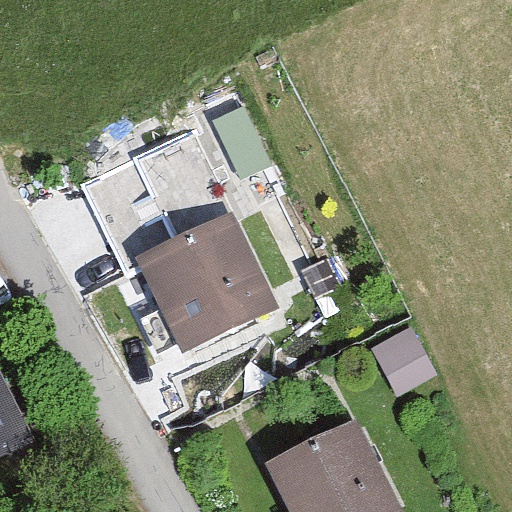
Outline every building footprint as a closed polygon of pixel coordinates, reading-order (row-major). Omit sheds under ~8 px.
[(239,166),(265,158),(247,102),(221,110),(239,166)] [(239,211),(140,252),(181,351),(280,310),(239,211)] [(432,379),(409,337),(375,355),(397,397),(432,379)] [(0,361),(0,456),(37,439),(0,361)] [(400,511),(360,432),(273,476),(290,511),(400,511)]
